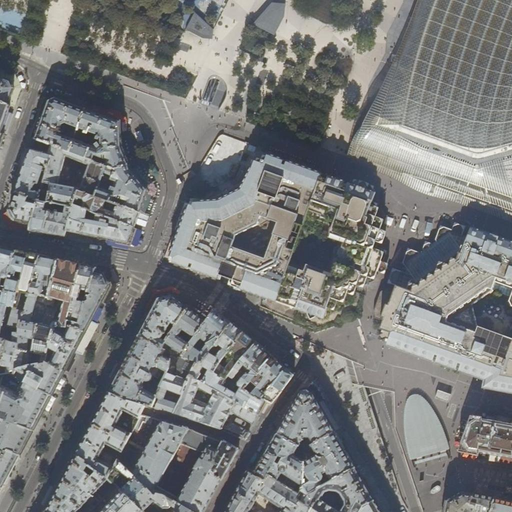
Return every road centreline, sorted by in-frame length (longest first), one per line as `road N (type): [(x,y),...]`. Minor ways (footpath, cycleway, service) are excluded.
road 1 (unclassified): [(247,244),(175,112),(41,0)]
road 2 (unclassified): [(511,373),(302,287),(247,244)]
road 3 (residential): [(19,511),(147,266)]
road 4 (residential): [(147,266),(173,189),(146,112),(42,67)]
road 5 (unclassified): [(375,392),(353,333),(277,280),(247,244)]
road 6 (residential): [(306,368),(219,297),(147,266)]
road 7 (residential): [(0,235),(147,266)]
road 8 (residential): [(0,188),(42,67)]
